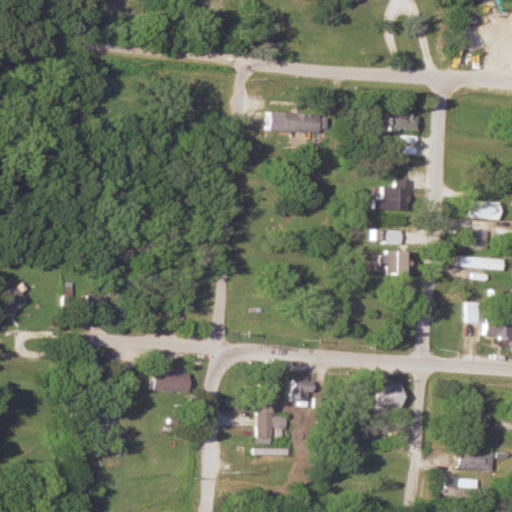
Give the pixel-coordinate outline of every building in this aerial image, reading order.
[(409,130),(410,111),(381,110),(380,129),(409,130)] [(258,130),(310,131),(310,112),(258,112),(258,130)] [(366,208),(402,209),(403,179),(387,178),(387,185),(375,185),(374,196),(366,196),(366,208)] [(490,202),(460,200),(459,218),(489,219),(490,202)] [(480,248),(482,230),(460,228),(458,246),(480,248)] [(511,229),(494,229),(494,247),(511,246),(511,229)] [(376,243),(393,243),(393,230),(376,230),(376,243)] [(395,275),(396,251),(375,250),(374,274),(395,275)] [(450,267),(495,270),(495,258),(450,256),(450,267)] [(101,315),(101,296),(81,296),(81,315),(101,315)] [(460,322),(478,323),(477,336),(508,337),(509,313),(499,313),(499,318),(475,317),(475,303),(461,302),(460,322)] [(145,391),(181,391),(181,371),(145,371),(145,391)] [(285,377),(282,399),(301,402),(305,380),(285,377)] [(264,442),(265,427),(279,428),(280,416),(265,416),(266,380),(252,380),(249,441),(264,442)] [(392,382),(372,382),(372,412),(392,412),(392,382)] [(475,391),(455,391),(455,431),(475,431),(475,391)] [(488,470),(488,451),(451,451),(451,470),(488,470)] [(471,499),(473,479),(438,476),(436,496),(471,499)]
